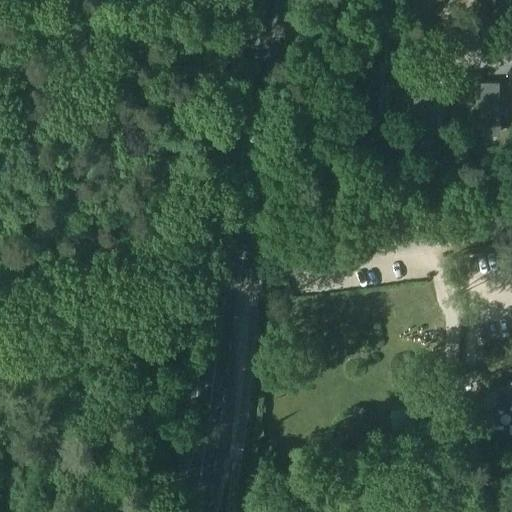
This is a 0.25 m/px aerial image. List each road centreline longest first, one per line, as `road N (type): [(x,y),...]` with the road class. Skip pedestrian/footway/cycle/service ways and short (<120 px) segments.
road 1 (unclassified): [(228,267),(511,225)]
road 2 (primary): [(228,267),(263,0)]
road 3 (primary): [(196,511),(228,267)]
road 4 (track): [(0,301),(228,267)]
road 5 (track): [(0,356),(32,422),(19,511)]
